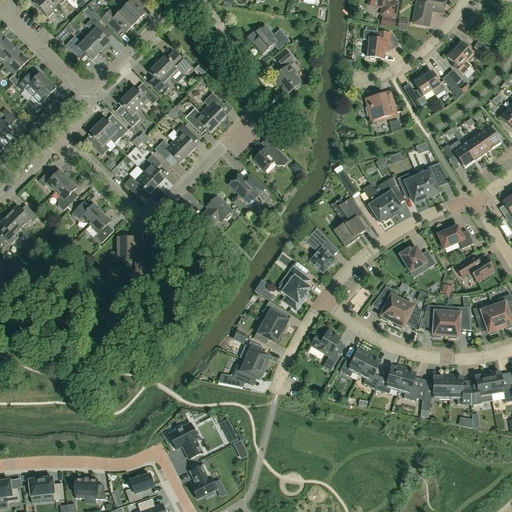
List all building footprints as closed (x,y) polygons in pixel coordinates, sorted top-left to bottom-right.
[(55,8),(46,0),(37,0),(33,4),(46,17),(48,19),(53,14),(52,11),(55,8)] [(138,0),(120,0),(120,1),(126,7),(122,11),(135,24),(144,15),(139,11),(144,6),(140,1),(138,0)] [(370,0),(369,6),(383,8),(382,15),(394,17),(397,5),(390,3),(390,0),(370,0)] [(445,0),(423,0),(423,3),(417,2),(413,24),(428,27),(431,11),(443,14),(445,0)] [(111,10),(102,20),(117,35),(122,30),(126,34),(135,24),(122,11),(117,16),(111,10)] [(395,20),(382,17),(380,26),(394,29),(395,20)] [(91,35),(87,39),(100,52),(110,43),(100,34),(105,29),(94,18),(85,26),(90,31),(89,33),(91,35)] [(316,23),(302,20),(305,32),(316,23)] [(253,43),(263,55),(274,46),(278,51),(289,42),(280,30),(273,36),(265,26),(255,34),(259,38),(253,43)] [(62,43),(72,32),(67,27),(56,38),(62,43)] [(389,52),(391,34),(377,33),(377,29),(366,28),(366,32),(364,31),(363,40),(370,41),(368,58),(369,58),(370,60),(374,60),(375,59),(381,59),(382,51),(389,52)] [(0,37),(0,54),(10,45),(1,36),(0,37)] [(100,52),(87,39),(81,45),(74,38),(66,46),(77,58),(82,53),(91,62),(100,52)] [(485,55),(488,50),(478,42),(474,48),(485,55)] [(459,43),(453,50),(466,62),(473,54),(462,43),(460,45),(459,43)] [(10,45),(0,54),(0,60),(6,66),(19,53),(10,45)] [(466,62),(453,50),(447,56),(448,58),(447,59),(454,65),(452,67),(462,76),(471,67),(466,62)] [(271,81),(277,89),(279,87),(286,95),(294,89),(295,91),(300,87),(299,85),(300,84),(293,75),(296,74),(290,67),(294,64),(290,60),(292,59),(286,51),(276,60),(282,67),(282,66),(285,69),(271,81)] [(27,62),(19,53),(6,66),(14,75),(27,62)] [(185,73),(188,69),(172,54),(167,59),(165,57),(157,65),(171,79),(172,78),(178,83),(186,74),(185,73)] [(167,83),(171,79),(157,65),(148,73),(157,82),(153,87),(162,96),(167,91),(169,88),(169,85),(167,83)] [(430,73),(429,71),(421,76),(432,91),(435,97),(444,91),(432,72),(430,73)] [(453,71),(447,75),(456,85),(461,81),(453,71)] [(24,90),(32,98),(48,82),(40,74),(37,76),(34,73),(31,73),(18,87),(22,92),(24,90)] [(456,85),(447,75),(442,80),(451,90),(456,85)] [(418,101),(432,91),(421,76),(414,81),(415,83),(414,84),(419,92),(414,95),(413,93),(408,97),(417,111),(422,108),(418,101)] [(202,80),(199,83),(204,88),(207,84),(202,80)] [(48,82),(32,98),(40,106),(45,111),(48,108),(43,103),(56,90),(48,82)] [(464,94),(469,90),(466,86),(461,90),(464,94)] [(126,96),(141,110),(149,102),(153,106),(157,101),(148,92),(144,96),(135,88),(126,96)] [(12,95),(7,90),(3,94),(8,99),(12,95)] [(208,107),(204,111),(218,125),(226,117),(219,110),(224,105),(212,94),(203,103),(208,107)] [(366,108),(368,117),(370,117),(371,121),(372,121),(373,123),(397,117),(394,102),(387,104),(385,95),(366,100),(367,108),(366,108)] [(136,114),(141,110),(126,96),(118,104),(127,113),(122,119),(132,129),(140,120),(136,114)] [(0,135),(8,144),(16,135),(9,128),(16,120),(6,110),(2,114),(7,119),(3,122),(0,119),(0,135)] [(218,125),(204,111),(200,115),(195,110),(185,120),(195,130),(201,125),(210,134),(218,125)] [(511,113),(507,110),(500,118),(511,129),(511,113)] [(171,119),(175,115),(172,111),(167,116),(171,119)] [(128,132),(119,122),(113,128),(104,118),(96,127),(110,141),(111,140),(115,144),(120,139),(121,139),(128,132)] [(44,125),(39,120),(35,125),(40,130),(44,125)] [(178,138),(173,142),(188,156),(196,148),(187,139),(192,133),(183,125),(175,133),(178,138)] [(110,141),(96,127),(88,135),(97,144),(92,148),(102,157),(110,149),(106,146),(110,141)] [(480,134),(492,150),(501,144),(489,127),(480,134)] [(142,142),(146,137),(143,133),(138,138),(142,142)] [(492,150),(480,134),(471,140),(483,156),(492,150)] [(0,152),(8,144),(0,135),(0,152)] [(146,137),(142,142),(145,145),(150,140),(146,137)] [(137,146),(142,142),(138,138),(134,143),(137,146)] [(471,140),(462,146),(474,163),(483,156),(471,140)] [(179,165),(188,156),(173,142),(169,147),(165,142),(163,142),(155,150),(165,161),(170,156),(179,165)] [(474,163),(462,146),(453,153),(448,146),(443,149),(450,160),(455,156),(464,169),(474,163)] [(266,148),(252,162),(258,168),(258,171),(261,171),(264,173),(274,164),(277,167),(284,167),(289,162),(275,148),(270,152),(266,148)] [(143,173),(157,187),(166,179),(157,170),(162,165),(152,156),(147,161),(151,165),(143,173)] [(105,165),(111,171),(116,167),(110,161),(105,165)] [(429,173),(417,178),(426,199),(431,197),(431,198),(437,196),(437,194),(438,194),(435,186),(439,184),(439,185),(440,185),(437,179),(446,176),(439,165),(427,169),(429,173)] [(112,172),(115,176),(120,171),(116,168),(112,172)] [(55,193),(68,180),(59,172),(56,175),(50,170),(38,182),(44,188),(47,185),(55,193)] [(343,172),(337,176),(346,189),(352,185),(343,172)] [(157,187),(143,173),(135,181),(132,177),(124,185),(133,193),(140,186),(149,195),(157,187)] [(250,185),(239,175),(229,185),(249,205),(251,205),(255,201),(255,200),(264,190),(255,180),(250,185)] [(426,199),(417,178),(410,181),(408,175),(397,180),(402,191),(408,189),(414,204),(415,203),(416,205),(422,202),(421,201),(426,199)] [(380,200),(391,218),(398,214),(396,213),(402,210),(393,196),(399,193),(391,179),(380,186),(383,192),(382,192),(385,197),(380,200)] [(76,188),(68,180),(55,193),(60,198),(58,199),(58,207),(64,212),(78,197),(73,192),(76,188)] [(385,222),(391,218),(380,200),(371,185),(362,191),(369,201),(364,204),(369,212),(371,211),(379,223),(384,220),(385,222)] [(360,192),(355,194),(360,203),(365,201),(360,192)] [(511,196),(502,202),(511,216),(506,219),(511,227),(511,196)] [(217,197),(206,208),(208,210),(201,217),(211,227),(219,220),(221,222),(223,220),(227,221),(230,217),(229,214),(231,212),(217,197)] [(343,225),(334,232),(345,248),(357,240),(355,238),(365,231),(352,213),(357,209),(350,199),(345,202),(342,198),(330,207),(343,225)] [(84,222),(89,227),(102,214),(93,205),(90,209),(84,203),(71,216),(80,224),(84,222)] [(17,207),(9,216),(22,229),(30,220),(33,223),(38,218),(26,206),(21,211),(17,207)] [(102,214),(89,227),(98,235),(95,238),(101,244),(114,232),(107,226),(111,222),(102,214)] [(22,229),(9,216),(0,224),(4,228),(0,231),(0,233),(11,245),(16,240),(18,238),(15,235),(22,229)] [(256,226),(265,233),(268,228),(259,222),(256,226)] [(457,226),(437,235),(438,238),(437,238),(439,243),(440,243),(444,250),(459,244),(462,250),(473,245),(467,231),(461,234),(457,226)] [(323,274),(335,261),(324,251),(331,244),(317,230),(306,242),(318,253),(310,262),(323,274)] [(118,239),(119,258),(134,257),(135,268),(135,277),(144,277),(144,244),(136,244),(136,239),(118,239)] [(236,247),(232,250),(237,255),(241,252),(236,247)] [(402,255),(400,256),(410,273),(426,264),(428,268),(435,264),(427,252),(421,256),(416,248),(410,252),(409,250),(407,251),(406,249),(401,253),(402,255)] [(471,259),(456,268),(462,278),(467,275),(470,280),(474,277),(476,282),(482,279),(484,279),(487,277),(488,275),(494,272),(486,259),(475,265),(471,259)] [(300,301),(309,289),(305,286),(309,281),(305,278),(309,272),(296,262),(291,268),(296,272),(291,279),(293,280),(283,293),(287,296),(283,302),(296,311),(302,302),(300,301)] [(453,288),(444,286),(442,295),(451,297),(453,288)] [(265,290),(259,287),(255,292),(261,296),(265,290)] [(387,321),(392,323),(402,302),(395,298),(397,293),(386,287),(386,288),(376,300),(376,301),(386,305),(380,317),(381,318),(380,320),(386,323),(387,321)] [(304,314),(315,298),(310,294),(299,311),(304,314)] [(500,305),(493,307),(500,330),(505,329),(505,331),(511,328),(511,326),(511,323),(508,311),(511,309),(511,300),(510,295),(498,299),(500,305)] [(268,316),(264,323),(283,334),(287,327),(285,326),(288,322),(277,316),(281,309),(269,301),(263,313),(268,316)] [(402,302),(392,323),(396,325),(395,327),(401,330),(402,328),(403,329),(407,321),(417,326),(417,325),(421,311),(402,302)] [(445,337),(447,313),(439,313),(439,309),(437,307),(427,306),(423,320),(433,321),(432,336),(434,336),(433,338),(440,339),(441,337),(445,337)] [(500,330),(493,307),(481,311),(480,308),(472,310),(477,324),(484,322),(488,334),(489,334),(490,336),(497,334),(496,332),(500,330)] [(455,314),(447,313),(445,337),(450,338),(450,340),(457,340),(457,338),(458,338),(459,324),(470,324),(468,309),(457,308),(455,310),(455,314)] [(283,334),(264,323),(258,334),(256,333),(253,339),(266,346),(269,340),(276,344),(278,340),(280,341),(283,334)] [(317,336),(311,346),(329,357),(323,368),(330,372),(340,355),(333,351),(340,339),(335,336),(336,334),(329,330),(323,339),(317,336)] [(246,361),(266,370),(269,362),(267,362),(269,357),(261,354),(263,348),(250,342),(248,348),(251,350),(246,361)] [(359,376),(370,355),(363,352),(362,354),(358,351),(351,363),(346,360),(340,373),(349,378),(352,372),(359,376)] [(363,385),(375,391),(380,378),(374,375),(380,363),(375,360),(376,359),(370,355),(359,376),(366,379),(363,385)] [(263,377),(266,370),(246,361),(242,368),(237,366),(232,377),(222,376),(218,384),(242,389),(248,376),(259,381),(261,376),(263,377)] [(390,389),(398,391),(404,369),(397,367),(396,369),(391,367),(388,380),(380,378),(375,391),(389,395),(390,389)] [(411,371),(404,369),(398,391),(405,393),(403,399),(416,403),(420,389),(412,387),(416,374),(410,373),(411,371)] [(487,373),(492,402),(505,400),(506,403),(511,402),(511,396),(510,385),(502,386),(500,373),(495,374),(494,372),(487,373)] [(492,402),(487,373),(480,374),(480,376),(475,377),(477,390),(470,392),(471,406),(471,410),(473,409),(473,405),(492,402)] [(450,399),(450,376),(443,376),(443,377),(433,377),(433,398),(450,399)] [(457,405),(471,406),(470,392),(462,391),(463,378),(457,378),(457,376),(450,376),(450,399),(457,399),(457,405)] [(429,395),(424,394),(420,418),(428,419),(431,399),(428,399),(429,395)] [(472,421),(466,420),(464,428),(473,429),(472,421)] [(234,434),(227,421),(220,424),(227,438),(234,434)] [(198,439),(190,424),(183,428),(182,426),(174,430),(175,432),(168,436),(176,450),(182,447),(189,461),(202,454),(195,440),(198,439)] [(227,438),(231,444),(238,441),(234,434),(227,438)] [(246,451),(241,441),(233,445),(238,455),(246,451)] [(217,490),(204,465),(190,473),(196,485),(191,488),(197,500),(205,496),(206,499),(214,495),(213,492),(217,490)] [(149,475),(128,483),(130,490),(126,492),(130,504),(142,499),(140,493),(154,488),(149,475)] [(28,481),(31,504),(54,502),(64,500),(62,485),(53,486),(52,479),(52,478),(28,481)] [(74,495),(76,496),(75,500),(85,500),(85,496),(95,496),(95,500),(106,501),(103,486),(102,486),(102,487),(97,486),(97,480),(88,480),(89,479),(84,479),(84,480),(75,479),(75,486),(74,486),(74,488),(75,488),(74,495)] [(0,504),(19,502),(18,489),(11,490),(9,481),(0,482),(0,504)] [(152,500),(137,505),(139,511),(164,511),(162,505),(154,508),(152,500)]
